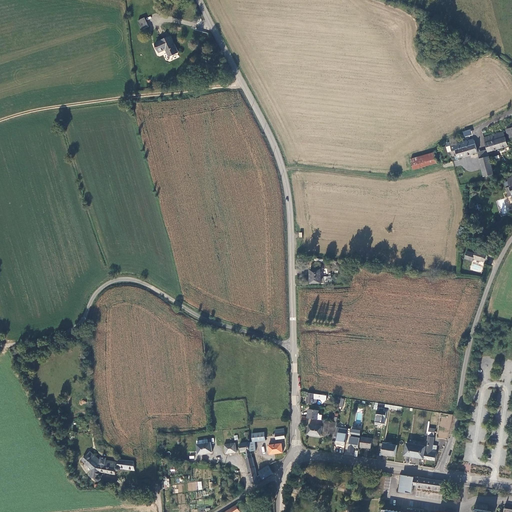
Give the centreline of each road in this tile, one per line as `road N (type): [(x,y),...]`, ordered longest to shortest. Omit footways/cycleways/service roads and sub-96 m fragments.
road 1 (tertiary): [(293,345),(290,220),(279,157),(198,0)]
road 2 (unclassified): [(293,345),(220,324),(125,278),(101,287),(67,332),(0,346)]
road 3 (unclassified): [(511,237),(475,323),(439,474)]
road 4 (track): [(243,83),(89,102),(0,124)]
road 5 (track): [(282,170),(395,180),(441,167)]
road 6 (tertiary): [(439,474),(298,455)]
